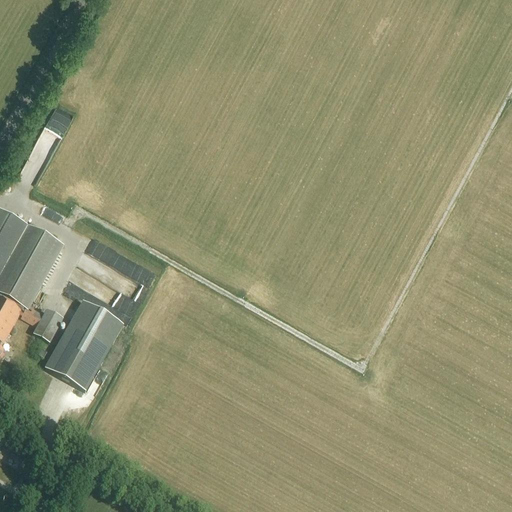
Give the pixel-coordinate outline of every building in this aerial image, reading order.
[(41,139),(58,148),(74,115),(57,107),(41,139)] [(0,293),(28,309),(62,247),(0,212),(0,293)] [(0,358),(3,353),(0,351),(19,318),(21,320),(20,322),(36,331),(33,337),(49,347),(62,323),(46,314),(43,318),(28,309),(24,316),(0,302),(0,358)] [(82,305),(72,323),(44,372),(85,395),(113,346),(123,328),(82,305)] [(42,362),(45,357),(48,351),(43,348),(40,354),(42,355),(39,360),(42,362)]
